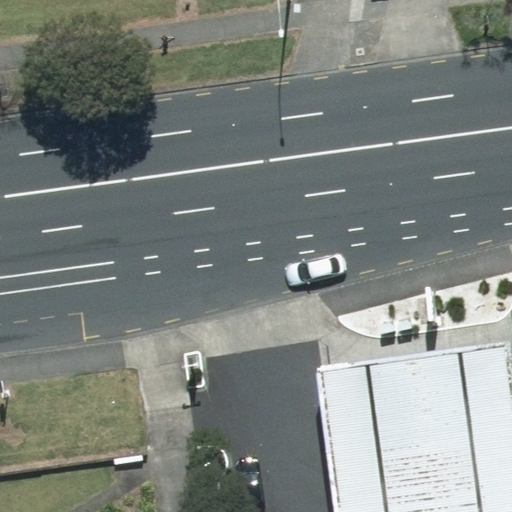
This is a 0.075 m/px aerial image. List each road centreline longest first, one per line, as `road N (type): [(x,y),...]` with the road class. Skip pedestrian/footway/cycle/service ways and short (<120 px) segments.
road 1 (primary): [(511,139),(0,208)]
road 2 (unknown): [(378,157),(292,313),(315,511)]
